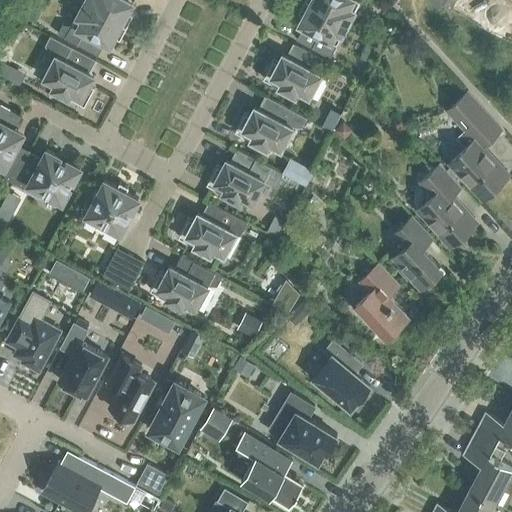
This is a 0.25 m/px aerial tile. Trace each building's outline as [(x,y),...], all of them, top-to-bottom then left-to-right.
[(84,0),(83,2),(128,26),(135,13),(129,10),(134,1),(131,0),(84,0)] [(331,56),(349,22),(308,0),(304,0),(299,11),(304,14),(299,23),(304,26),(298,39),(331,56)] [(308,0),(349,22),(361,0),(360,0),(308,0)] [(111,45),(115,36),(121,39),(128,26),(83,2),(72,24),(63,24),(58,33),(99,55),(106,42),(111,45)] [(39,11),(29,5),(23,16),(34,22),(39,11)] [(95,74),(90,71),(96,59),(51,35),(46,44),(52,53),(56,55),(44,76),(55,82),(52,87),(85,105),(95,86),(89,82),(95,74)] [(284,52),(279,61),(274,58),(263,77),(297,95),(299,90),(310,95),(322,73),(317,70),(323,57),(295,43),(289,55),(284,52)] [(0,59),(0,73),(7,77),(13,66),(0,59)] [(468,148),(453,162),(483,194),(506,173),(482,146),(492,137),(502,127),(467,89),(457,99),(471,115),(461,124),(465,129),(457,136),(468,148)] [(255,105),(251,114),(245,111),(235,130),(268,148),(271,143),(282,148),(293,126),(303,126),(307,117),(267,95),(261,108),(255,105)] [(24,132),(16,127),(22,115),(0,102),(0,163),(5,166),(0,174),(14,181),(30,150),(18,144),(24,132)] [(340,113),(330,108),(322,125),(332,130),(340,113)] [(352,129),(342,120),(333,130),(343,139),(352,129)] [(43,157),(30,150),(14,181),(26,188),(25,189),(39,196),(43,190),(63,201),(70,188),(71,189),(76,180),(74,180),(81,167),(47,148),(43,157)] [(227,158),(222,166),(217,164),(207,183),(240,201),(243,196),(253,201),(265,180),(276,186),(284,172),(239,148),(232,161),(227,158)] [(305,184),(312,171),(290,158),(283,172),(305,184)] [(437,195),(421,209),(451,242),(474,220),(450,193),(461,184),(440,162),(430,171),(422,178),(426,183),(437,195)] [(316,172),(312,181),(320,185),(323,180),(320,174),(316,172)] [(94,201),(86,213),(121,232),(128,219),(129,220),(134,211),(132,211),(139,198),(105,179),(98,192),(97,192),(93,200),(94,201)] [(199,211),(194,219),(189,217),(178,236),(212,254),(214,249),(225,254),(236,233),(240,235),(248,221),(211,201),(204,214),(199,211)] [(0,223),(4,226),(11,213),(0,207),(0,223)] [(421,287),(442,268),(422,247),(432,237),(412,215),(394,232),(406,244),(394,255),(402,264),(400,267),(409,277),(411,276),(421,287)] [(274,216),(266,230),(278,236),(285,222),(274,216)] [(0,261),(10,243),(0,236),(0,261)] [(116,281),(131,254),(118,247),(103,274),(116,281)] [(131,254),(116,281),(130,289),(145,261),(131,254)] [(170,264),(166,272),(161,269),(150,289),(183,307),(186,301),(197,307),(209,285),(218,285),(223,276),(182,254),(176,267),(170,264)] [(57,259),(50,272),(70,282),(76,269),(57,259)] [(388,337),(410,316),(389,295),(400,285),(379,262),(361,279),(371,289),(353,306),(360,314),(363,311),(388,337)] [(97,297),(105,282),(98,278),(90,293),(97,297)] [(284,279),(275,302),(293,309),(302,286),(284,279)] [(139,301),(118,289),(110,304),(131,316),(139,301)] [(24,358),(23,360),(39,368),(59,329),(40,319),(50,300),(33,290),(6,340),(19,346),(15,353),(24,358)] [(0,296),(0,317),(9,301),(0,296)] [(304,299),(294,308),(302,316),(311,307),(304,299)] [(147,306),(141,317),(155,324),(161,313),(147,306)] [(253,336),(261,320),(245,312),(237,327),(253,336)] [(108,355),(81,341),(87,328),(74,321),(61,346),(73,352),(59,379),(87,394),(108,355)] [(193,355),(203,335),(192,329),(182,349),(193,355)] [(338,394),(351,404),(357,396),(359,397),(370,384),(344,364),(352,354),(333,338),(324,349),(332,356),(315,376),(326,384),(323,387),(336,397),(338,394)] [(134,419),(154,380),(138,371),(142,364),(121,353),(107,379),(120,386),(109,406),(134,419)] [(248,375),(254,364),(240,356),(234,366),(248,375)] [(178,443),(204,395),(175,380),(149,428),(178,443)] [(295,410),(280,436),(318,460),(325,449),(327,451),(337,434),(308,416),(315,405),(291,390),(284,403),(295,410)] [(232,418),(213,406),(206,418),(225,430),(232,418)] [(487,410),(475,432),(506,448),(507,449),(511,440),(511,414),(508,421),(487,410)] [(304,483),(285,471),(292,460),(244,430),(236,444),(255,455),(241,478),(289,507),(304,483)] [(475,432),(464,453),(484,463),(470,488),(497,503),(505,507),(511,493),(511,478),(509,477),(511,471),(511,465),(500,459),(506,448),(475,432)] [(127,501),(135,485),(79,454),(72,467),(59,460),(42,490),(82,511),(84,511),(99,486),(127,501)] [(169,474),(147,462),(137,481),(159,493),(169,474)] [(229,506),(224,511),(242,511),(241,511),(248,500),(224,486),(217,498),(229,506)] [(438,500),(431,511),(491,511),(497,503),(470,488),(458,511),(438,500)] [(168,511),(174,502),(165,497),(159,509),(165,511),(168,511)]
